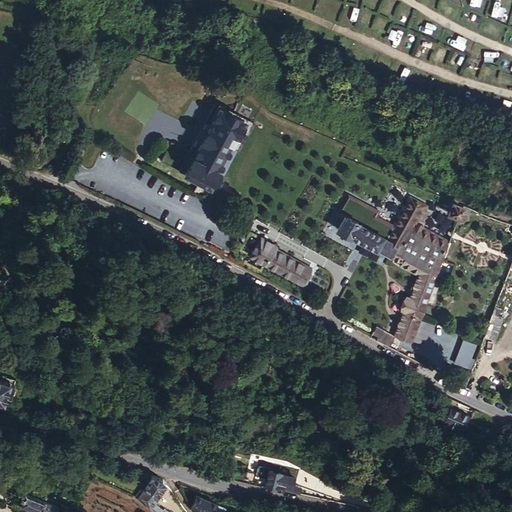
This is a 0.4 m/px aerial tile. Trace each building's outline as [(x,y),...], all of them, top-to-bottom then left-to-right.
[(102,33),(97,43),(104,47),(109,37),(102,33)] [(69,37),(66,48),(81,52),(79,58),(89,60),(90,54),(92,54),(95,43),(69,37)] [(231,108),(214,100),(212,104),(229,112),(231,108)] [(159,159),(179,169),(212,104),(211,103),(208,109),(198,104),(193,116),(189,114),(186,114),(184,116),(183,118),(183,122),(184,127),(187,128),(183,136),(180,135),(175,144),(168,141),(159,159)] [(212,104),(179,169),(209,185),(242,120),(229,112),(212,104)] [(455,118),(446,115),(443,126),(452,128),(455,118)] [(16,143),(12,157),(19,159),(23,145),(16,143)] [(197,182),(193,190),(202,194),(206,187),(197,182)] [(396,333),(413,339),(419,322),(450,244),(451,240),(422,225),(428,215),(426,214),(421,212),(424,207),(426,202),(409,194),(393,225),(374,215),(376,210),(346,194),(339,208),(337,208),(332,217),(340,221),(337,227),(402,261),(401,264),(420,273),(411,296),(409,296),(404,309),(405,309),(396,333)] [(460,216),(465,205),(455,201),(450,212),(460,216)] [(276,247),(260,239),(251,256),(300,283),(308,268),(274,250),(276,247)] [(504,318),(498,315),(494,314),(486,336),(495,340),(504,318)] [(0,402),(2,404),(4,396),(9,398),(15,378),(0,373),(0,402)] [(442,396),(435,393),(431,400),(438,403),(442,396)] [(452,408),(445,424),(463,433),(471,417),(452,408)] [(232,409),(230,420),(249,424),(251,413),(232,409)] [(269,469),(264,486),(283,490),(284,486),(291,487),(294,476),(269,469)] [(161,478),(151,474),(141,491),(138,489),(133,497),(136,499),(152,511),(164,511),(162,511),(152,504),(165,484),(161,478)] [(23,498),(21,504),(40,511),(54,511),(57,506),(28,494),(28,492),(26,490),(25,489),(23,489),(21,490),(20,492),(19,493),(19,495),(20,497),(22,497),(23,498)] [(195,495),(191,507),(199,511),(220,511),(222,506),(195,495)] [(372,509),(382,511),(385,499),(375,496),(372,509)]
